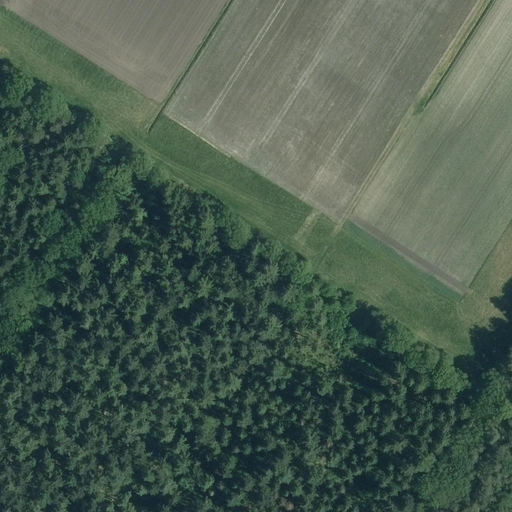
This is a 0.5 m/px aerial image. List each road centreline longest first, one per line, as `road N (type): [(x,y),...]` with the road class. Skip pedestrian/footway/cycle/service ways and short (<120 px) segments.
road 1 (track): [(511,380),(490,401),(315,270),(155,511)]
road 2 (track): [(0,50),(315,270)]
road 3 (track): [(0,348),(136,145)]
road 4 (track): [(137,511),(0,417)]
